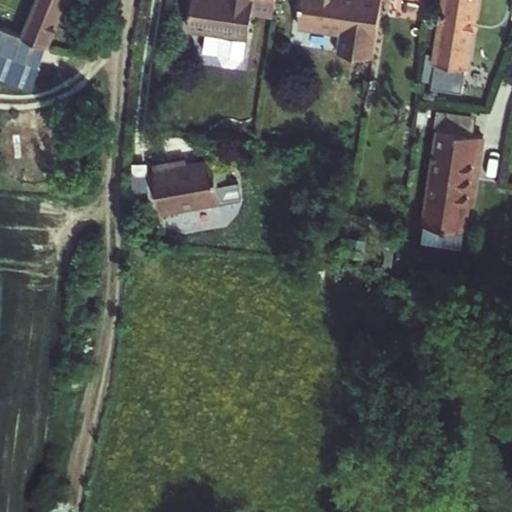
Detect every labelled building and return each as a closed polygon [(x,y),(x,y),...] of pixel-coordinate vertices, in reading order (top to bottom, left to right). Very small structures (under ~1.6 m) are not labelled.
[(31,0),(17,37),(42,46),(62,0),(31,0)] [(195,0),(192,24),(251,33),(255,9),(280,12),(281,0),(195,0)] [(378,57),(385,0),(304,0),(301,20),(342,26),(338,52),(378,57)] [(429,36),(431,60),(468,66),(470,54),(478,0),(445,0),(445,3),(441,34),(430,32),(429,36)] [(0,81),(23,89),(31,66),(8,58),(17,37),(0,31),(0,81)] [(466,128),(480,130),(483,110),(442,104),(440,124),(444,124),(466,128)] [(466,128),(444,124),(431,220),(471,225),(475,194),(479,161),(485,162),(489,132),(480,130),(466,128)] [(167,208),(227,199),(221,156),(194,160),(193,155),(160,159),(163,184),(167,208)] [(479,161),(475,194),(480,194),(485,162),(479,161)]
